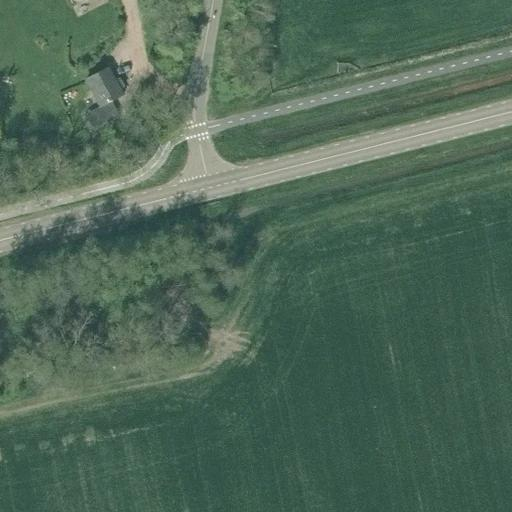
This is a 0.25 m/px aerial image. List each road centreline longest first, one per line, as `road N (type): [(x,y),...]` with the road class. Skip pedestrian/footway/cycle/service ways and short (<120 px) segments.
road 1 (tertiary): [(211,189),(511,112)]
road 2 (tertiary): [(0,241),(211,189)]
road 3 (tertiary): [(211,189),(194,121),(211,0)]
